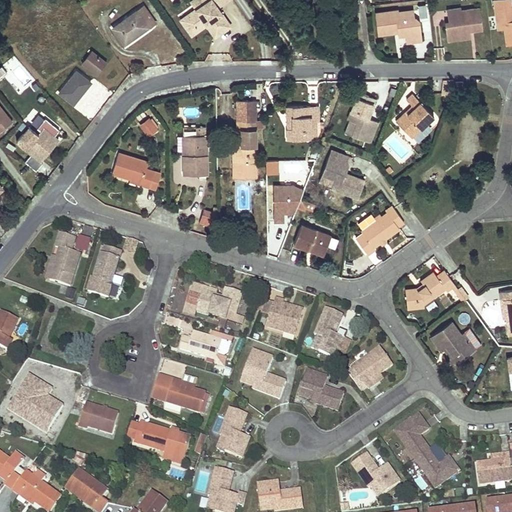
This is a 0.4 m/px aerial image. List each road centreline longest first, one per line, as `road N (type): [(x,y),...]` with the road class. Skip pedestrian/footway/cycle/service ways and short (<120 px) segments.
road 1 (residential): [(511,73),(367,69),(158,81),(133,92),(54,194)]
road 2 (residential): [(172,236),(360,292)]
road 3 (residential): [(135,333),(99,339),(93,367),(106,383),(125,387),(143,377),(150,358),(142,339)]
road 4 (residential): [(360,292),(486,204)]
road 5 (residential): [(428,374),(330,443),(308,442)]
road 6 (residential): [(54,194),(172,236)]
